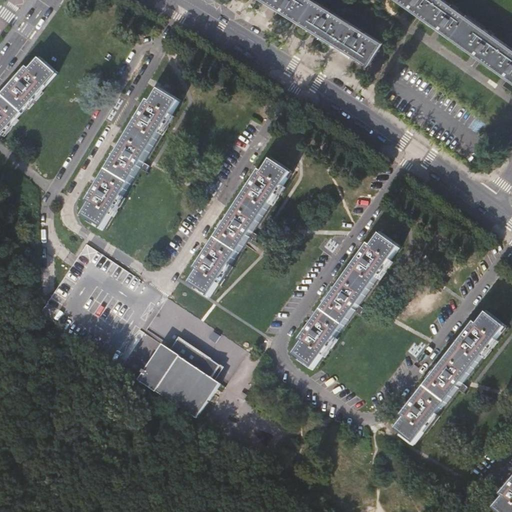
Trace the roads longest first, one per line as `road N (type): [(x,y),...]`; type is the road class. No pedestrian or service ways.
road 1 (residential): [(417,148),(278,339),(279,353),(365,420),(380,418),(511,248)]
road 2 (residential): [(69,202),(71,222),(164,282),(303,73)]
road 3 (residential): [(162,44),(144,45),(52,189),(69,202)]
road 4 (residential): [(69,202),(162,44)]
road 5 (tertiary): [(303,73),(417,148)]
road 6 (tertiary): [(187,3),(303,73)]
